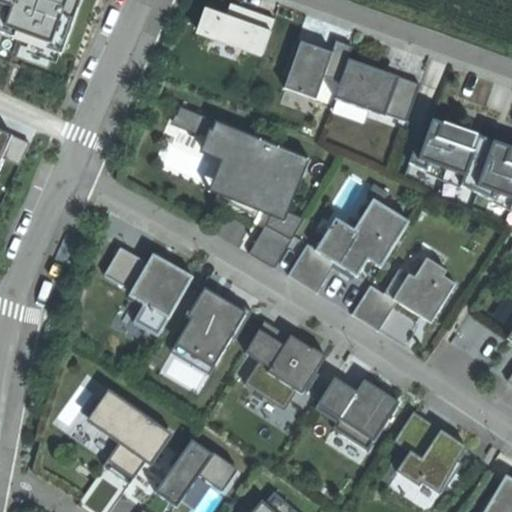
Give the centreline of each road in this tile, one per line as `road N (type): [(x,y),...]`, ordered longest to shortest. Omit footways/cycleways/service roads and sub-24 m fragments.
road 1 (residential): [(511,440),(315,308),(67,167)]
road 2 (residential): [(317,0),(511,71)]
road 3 (residential): [(140,0),(81,137)]
road 4 (residential): [(67,167),(14,302)]
